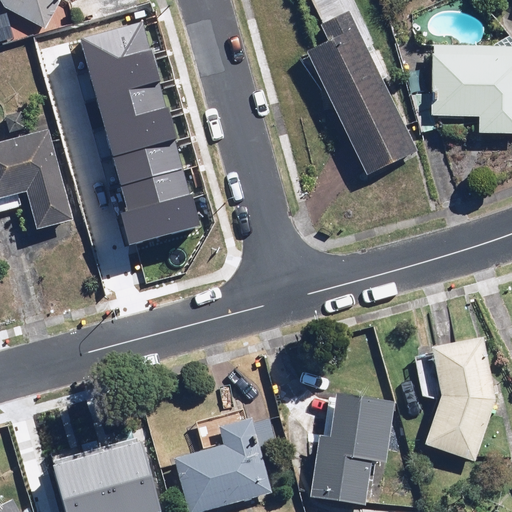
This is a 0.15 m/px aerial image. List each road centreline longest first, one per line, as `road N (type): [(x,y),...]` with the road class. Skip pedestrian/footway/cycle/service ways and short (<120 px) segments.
road 1 (residential): [(294,298),(204,0)]
road 2 (residential): [(0,376),(294,298)]
road 3 (residential): [(294,298),(511,233)]
